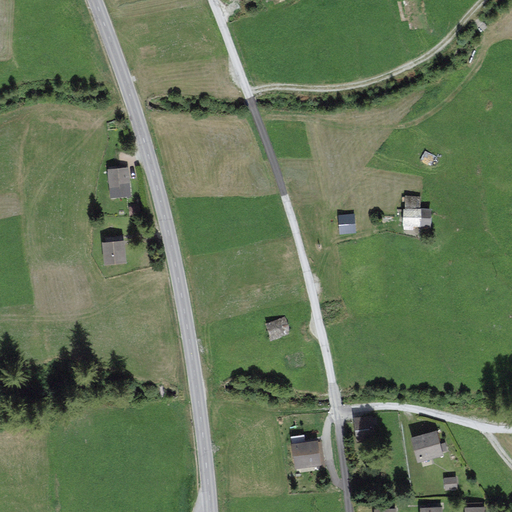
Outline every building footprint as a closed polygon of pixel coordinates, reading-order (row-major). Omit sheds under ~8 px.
[(434,158),(424,153),(420,163),(430,167),(434,158)] [(129,194),(127,170),(110,171),(111,196),(129,194)] [(420,198),(406,198),(406,225),(429,226),(429,210),(420,210),(420,205),(420,198)] [(354,233),(354,215),(340,216),(341,233),(354,233)] [(123,243),(105,244),(106,263),(124,262),(123,243)] [(288,333),(284,319),(267,324),(272,339),(288,333)] [(370,418),(355,419),(358,441),(373,439),(370,418)] [(441,453),(435,433),(425,436),(412,440),(419,460),(441,453)] [(319,464),(316,444),(294,447),(297,467),(319,464)] [(456,489),(455,478),(443,479),(444,490),(456,489)]
